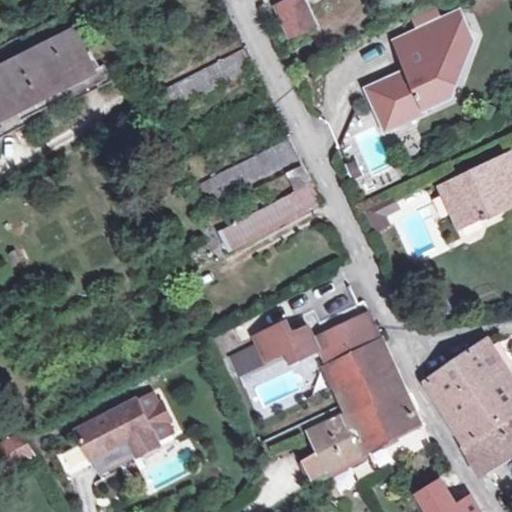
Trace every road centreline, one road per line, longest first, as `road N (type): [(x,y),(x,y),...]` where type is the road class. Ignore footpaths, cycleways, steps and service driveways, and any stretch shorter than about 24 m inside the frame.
road 1 (residential): [(399,349),(239,0)]
road 2 (residential): [(490,511),(399,349)]
